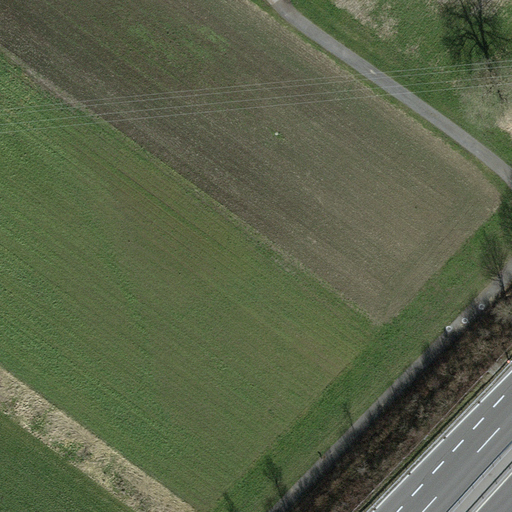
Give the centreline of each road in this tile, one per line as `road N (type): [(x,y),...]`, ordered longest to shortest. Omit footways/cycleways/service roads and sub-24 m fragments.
road 1 (track): [(280,511),(511,266)]
road 2 (track): [(511,183),(497,161),(281,0)]
road 3 (motorway): [(511,415),(423,511)]
